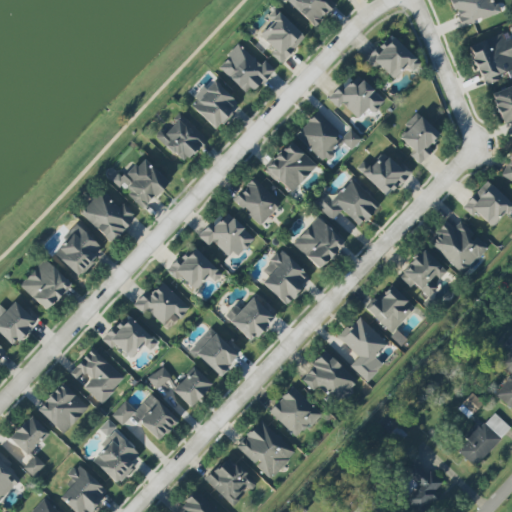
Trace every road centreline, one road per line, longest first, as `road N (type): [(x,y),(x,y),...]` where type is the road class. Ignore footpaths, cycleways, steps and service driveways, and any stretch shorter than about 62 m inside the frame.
road 1 (residential): [(391,0),(0,406)]
road 2 (residential): [(133,511),(459,165)]
road 3 (residential): [(459,165),(471,135),(415,0)]
